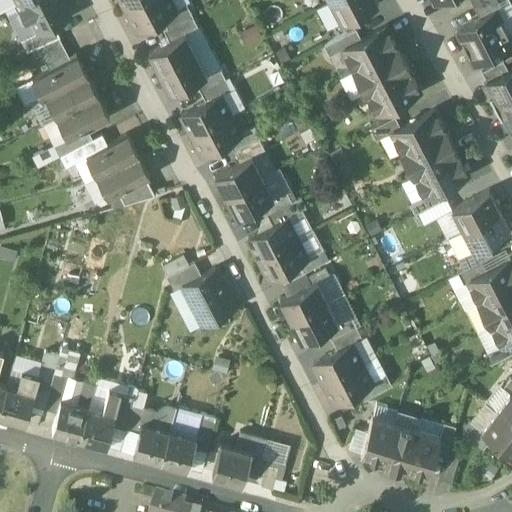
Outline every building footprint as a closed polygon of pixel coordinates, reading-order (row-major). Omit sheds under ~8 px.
[(0,0),(0,10),(0,11),(19,1),(20,0),(0,0)] [(62,0),(20,0),(19,1),(36,32),(55,22),(70,14),(62,0)] [(122,0),(127,9),(144,0),(122,0)] [(171,0),(144,0),(127,9),(137,29),(162,16),(176,8),(171,0)] [(376,0),(332,0),(330,1),(341,22),(378,2),(376,0)] [(498,0),(471,0),(480,17),(496,9),(501,6),(498,0)] [(176,8),(162,16),(167,26),(192,14),(192,13),(187,2),(176,8)] [(480,17),(457,29),(474,61),(511,41),(511,39),(496,9),(480,17)] [(192,14),(167,26),(163,28),(169,39),(185,31),(185,32),(198,25),(192,14)] [(62,35),(55,22),(36,32),(23,38),(29,51),(38,47),(59,36),(62,35)] [(361,38),(344,48),(354,68),(355,69),(397,47),(397,46),(386,25),(361,38)] [(356,28),(324,45),(329,55),(344,48),(361,38),(356,28)] [(169,39),(148,50),(159,71),(196,52),(185,32),(185,31),(169,39)] [(59,36),(38,47),(43,58),(64,47),(59,36)] [(397,47),(355,69),(354,68),(353,69),(365,91),(366,91),(366,90),(408,68),(409,69),(410,68),(398,46),(397,46),(397,47)] [(64,47),(43,58),(49,68),(70,57),(64,47)] [(196,52),(159,71),(170,92),(195,79),(207,73),(196,52)] [(49,68),(32,77),(43,98),(47,97),(47,96),(88,74),(77,54),(70,57),(49,68)] [(503,59),(482,71),(487,81),(509,70),(503,59)] [(207,73),(195,79),(201,90),(225,77),(220,66),(207,73)] [(408,68),(366,90),(366,91),(377,112),(419,89),(409,69),(408,68)] [(487,81),(484,83),(495,104),(511,95),(511,68),(509,70),(487,81)] [(88,74),(47,96),(47,97),(57,116),(98,94),(88,74)] [(225,77),(201,90),(206,101),(220,94),(231,88),(226,77),(225,77)] [(98,94),(57,116),(68,136),(68,137),(87,127),(109,115),(98,94)] [(206,101),(181,114),(192,133),(230,113),(220,94),(206,101)] [(511,95),(495,104),(506,125),(511,122),(511,95)] [(400,126),(392,131),(403,152),(446,130),(445,129),(435,109),(400,126)] [(230,113),(192,133),(202,153),(228,139),(241,133),(240,132),(230,113)] [(395,116),(371,128),(376,139),(392,131),(400,126),(395,116)] [(241,133),(228,139),(234,150),(259,137),(253,126),(240,132),(241,133)] [(87,127),(68,137),(68,136),(54,144),(59,155),(92,138),(87,127)] [(446,130),(403,152),(402,152),(414,175),(414,174),(414,173),(457,151),(457,152),(458,151),(446,129),(445,129),(446,130)] [(92,138),(59,155),(65,167),(74,162),(87,155),(86,154),(107,143),(102,133),(92,138)] [(107,143),(86,154),(87,155),(74,162),(81,174),(81,175),(84,182),(97,175),(139,154),(127,133),(107,143)] [(259,137),(234,150),(240,161),(252,155),(265,148),(259,137)] [(457,151),(414,173),(414,174),(425,195),(468,173),(457,152),(457,151)] [(139,154),(97,175),(108,196),(118,191),(146,176),(150,174),(139,154)] [(240,161),(215,174),(226,195),(263,175),(252,155),(240,161)] [(263,175),(226,195),(237,215),(261,203),(274,196),(263,175)] [(146,176),(118,191),(124,204),(155,194),(146,176)] [(489,189),(452,208),(463,229),(500,210),(489,189)] [(274,196),(261,203),(267,214),(292,201),(286,190),(274,196)] [(292,201),(267,214),(273,224),(287,217),(298,212),(292,201)] [(500,210),(463,229),(474,250),(490,242),(511,231),(500,210)] [(273,224),(248,237),(258,257),(297,237),(287,217),(273,224)] [(379,236),(386,254),(402,248),(394,230),(379,236)] [(297,237),(258,257),(268,276),(307,256),(297,237)] [(490,242),(474,250),(458,258),(463,269),(482,260),(495,253),(490,242)] [(487,271),(468,281),(479,301),(479,302),(511,284),(511,260),(511,259),(487,271)] [(176,286),(181,284),(205,272),(199,260),(170,274),(176,286)] [(463,269),(457,273),(463,284),(468,281),(487,271),(482,260),(463,269)] [(205,272),(181,284),(202,324),(238,305),(218,265),(205,272)] [(317,279),(280,298),(291,319),(328,300),(317,279)] [(511,284),(479,302),(479,301),(478,302),(490,324),(491,324),(491,323),(511,312),(511,284)] [(328,300),(291,319),(301,340),(326,328),(338,321),(328,300)] [(511,312),(491,323),(491,324),(501,344),(502,345),(510,340),(511,339),(511,312)] [(351,315),(338,321),(326,328),(332,338),(356,326),(351,315)] [(356,326),(332,338),(337,349),(352,341),(352,342),(362,337),(356,326)] [(511,344),(510,340),(502,345),(501,344),(485,353),(491,364),(511,353),(511,352),(511,344)] [(337,349),(313,362),(323,381),(362,361),(352,342),(352,341),(337,349)] [(79,351),(61,346),(59,354),(44,406),(57,410),(61,398),(62,398),(68,375),(72,376),(79,351)] [(59,354),(45,350),(39,373),(31,403),(44,406),(59,354)] [(362,361),(323,381),(333,401),(372,380),(362,361)] [(22,369),(17,385),(7,382),(0,408),(0,414),(25,421),(31,403),(39,373),(22,369)] [(511,377),(503,386),(510,392),(510,391),(511,392),(511,377)] [(95,382),(83,379),(77,402),(88,405),(95,382)] [(121,389),(109,386),(102,409),(115,413),(121,389)] [(135,393),(121,389),(115,413),(112,423),(126,427),(133,402),(135,393)] [(511,392),(510,391),(510,392),(495,410),(511,423),(511,392)] [(62,398),(61,398),(57,410),(52,429),(80,436),(88,405),(77,402),(62,398)] [(146,406),(133,402),(126,427),(139,431),(146,406)] [(158,409),(146,406),(139,431),(134,451),(161,459),(169,428),(175,405),(168,403),(158,409)] [(102,409),(88,405),(80,436),(106,444),(112,423),(115,413),(102,409)] [(511,423),(495,410),(481,428),(491,437),(511,453),(511,423)] [(395,420),(372,413),(360,453),(383,460),(395,420)] [(481,428),(470,419),(462,430),(483,447),(491,437),(481,428)] [(213,424),(199,420),(195,434),(196,435),(193,445),(206,449),(213,424)] [(418,427),(395,420),(383,460),(406,467),(418,427)] [(456,424),(444,421),(440,433),(441,434),(436,448),(448,451),(456,424)] [(440,433),(418,427),(406,467),(429,473),(436,448),(441,434),(440,433)] [(195,434),(169,428),(161,459),(187,466),(193,445),(196,435),(195,434)] [(266,437),(239,430),(235,445),(251,449),(250,452),(261,455),(266,437)] [(235,445),(221,441),(212,473),(242,481),(245,471),(250,452),(251,449),(235,445)] [(261,455),(250,452),(245,471),(256,474),(261,455)] [(278,466),(267,463),(261,484),(272,487),(278,466)] [(184,511),(185,510),(155,502),(152,511),(184,511)]
